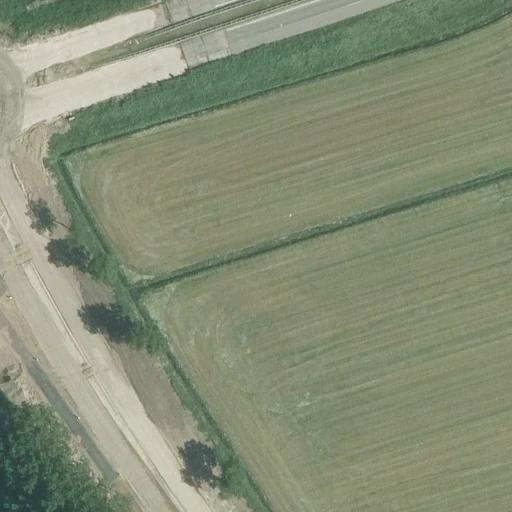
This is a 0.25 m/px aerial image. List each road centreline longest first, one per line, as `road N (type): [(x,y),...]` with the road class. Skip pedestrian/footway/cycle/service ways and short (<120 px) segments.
road 1 (secondary): [(198,511),(124,399),(0,174)]
road 2 (motorway): [(11,109),(346,0)]
road 3 (secondary): [(0,247),(56,357),(167,511)]
road 4 (motorway): [(210,0),(0,70)]
